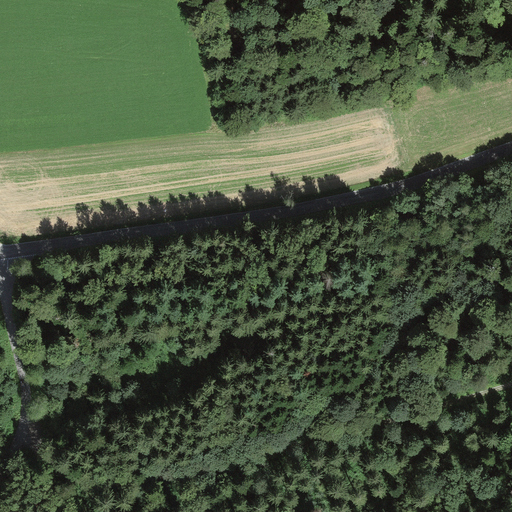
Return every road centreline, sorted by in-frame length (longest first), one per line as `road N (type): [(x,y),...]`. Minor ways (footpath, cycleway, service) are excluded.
road 1 (track): [(511,384),(179,470),(89,478),(42,454),(24,419)]
road 2 (tertiary): [(0,252),(365,196),(511,146)]
